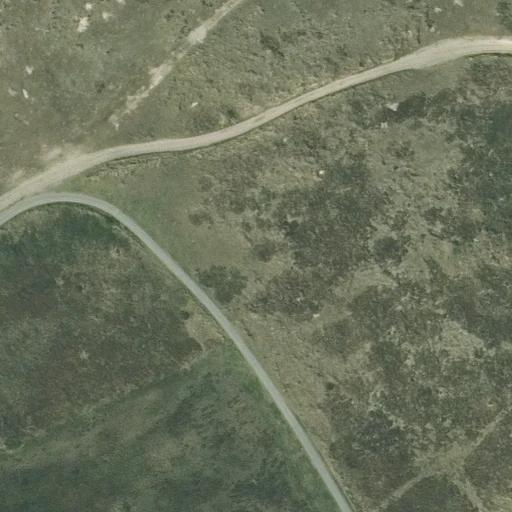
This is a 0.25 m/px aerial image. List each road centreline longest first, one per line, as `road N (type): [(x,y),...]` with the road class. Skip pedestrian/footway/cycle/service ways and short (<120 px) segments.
road 1 (unknown): [(348,511),(269,376),(129,217),(58,183),(0,205)]
road 2 (track): [(83,177),(422,53),(511,48)]
